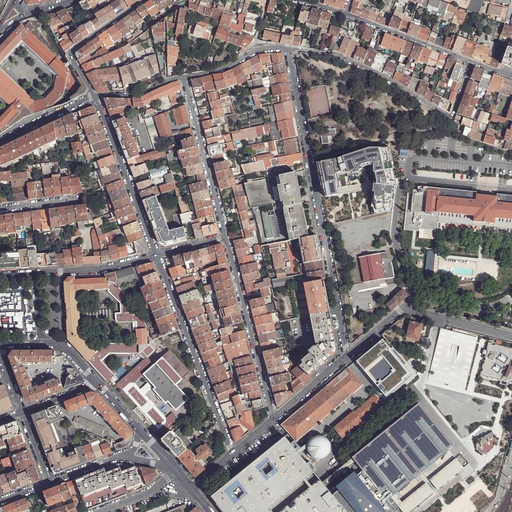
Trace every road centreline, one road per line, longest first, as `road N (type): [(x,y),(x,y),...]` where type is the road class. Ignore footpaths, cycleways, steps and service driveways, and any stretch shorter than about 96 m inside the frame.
road 1 (residential): [(345,357),(288,48)]
road 2 (residential): [(156,254),(232,454)]
road 3 (residential): [(511,189),(403,182),(395,227),(406,279)]
road 4 (residential): [(273,419),(226,238)]
road 5 (residential): [(449,119),(343,58),(288,48)]
road 6 (residential): [(95,96),(156,254)]
road 7 (residential): [(226,238),(183,77)]
road 8 (residential): [(95,96),(70,53),(145,0)]
road 9 (residential): [(345,14),(470,62)]
road 10 (residential): [(156,254),(103,268),(35,272)]
